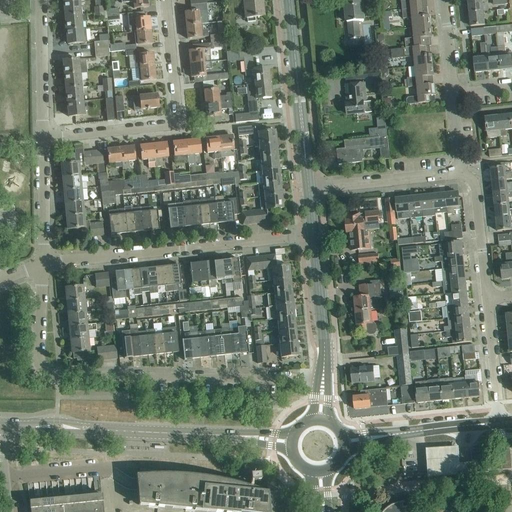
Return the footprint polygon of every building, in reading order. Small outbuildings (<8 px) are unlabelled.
[(147,0),(119,0),(120,3),(134,2),(134,9),(148,7),(147,0)] [(243,0),(246,19),(256,18),(256,17),(263,16),(261,0),(243,0)] [(346,0),(347,7),(346,7),(347,23),(349,23),(350,40),(359,39),(358,22),(358,19),(364,19),(362,0),(346,0)] [(409,0),(400,1),(401,10),(418,8),(417,0),(409,0)] [(483,12),(482,0),(480,0),(468,1),(469,13),(483,12)] [(79,1),(64,3),(65,17),(82,15),(82,8),(80,8),(79,1)] [(386,2),(381,7),(386,11),(390,7),(386,2)] [(206,3),(190,5),(191,12),(185,13),(186,26),(202,24),(202,17),(200,17),(199,11),(205,11),(207,10),(206,3)] [(418,8),(401,10),(402,19),(411,18),(412,29),(431,27),(429,16),(419,17),(418,8)] [(382,31),(390,30),(389,18),(392,17),(391,11),(381,12),(382,24),(382,31)] [(483,12),(469,13),(470,27),(485,25),(483,12)] [(104,13),(95,14),(95,22),(105,21),(104,13)] [(135,32),(151,31),(149,18),(141,19),(141,13),(127,14),(129,28),(134,27),(135,32)] [(82,15),(65,17),(67,30),(82,29),(81,22),(83,21),(82,15)] [(203,31),(202,24),(186,26),(187,39),(209,37),(208,30),(203,31)] [(511,25),(496,27),(497,33),(503,33),(511,31),(511,25)] [(431,27),(412,29),(413,39),(404,40),(405,49),(420,47),(431,46),(422,47),(421,38),(432,37),(431,27)] [(83,36),(82,29),(67,30),(68,45),(85,43),(84,36),(83,36)] [(152,44),(151,31),(135,32),(135,39),(137,38),(138,45),(152,44)] [(498,48),(505,47),(503,33),(497,33),(498,48)] [(213,43),(226,42),(225,35),(210,36),(211,43),(213,43)] [(94,50),(108,49),(107,41),(93,43),(94,50)] [(125,51),(136,50),(135,45),(124,47),(124,43),(109,45),(110,52),(125,51)] [(213,43),(211,43),(195,45),(196,51),(189,52),(190,64),(208,62),(207,57),(211,56),(210,50),(214,49),(213,43)] [(405,49),(403,49),(404,58),(414,57),(415,67),(433,65),(432,55),(421,56),(420,47),(405,49)] [(505,47),(498,48),(500,71),(511,69),(511,55),(507,56),(506,47),(505,47)] [(493,57),(486,58),(488,72),(500,71),(498,48),(492,48),(493,57)] [(108,49),(94,50),(94,58),(109,56),(108,49)] [(255,85),(270,83),(269,69),(254,70),(252,49),(239,51),(240,58),(244,58),(246,76),(254,75),(255,85)] [(138,69),(154,67),(153,54),(139,55),(140,62),(138,62),(138,69)] [(488,72),(486,58),(474,59),(475,73),(488,72)] [(65,76),(80,74),(79,67),(81,67),(80,59),(63,61),(65,76)] [(211,62),(208,62),(190,64),(191,78),(202,77),(203,82),(213,81),(229,80),(228,73),(212,75),(211,62)] [(433,65),(415,67),(416,78),(406,79),(407,88),(417,87),(416,87),(424,86),(423,77),(434,76),(433,65)] [(156,80),(154,67),(138,69),(139,75),(141,75),(141,81),(156,80)] [(380,78),(380,71),(366,72),(367,79),(380,78)] [(80,81),(80,74),(65,76),(66,90),(83,88),(82,81),(80,81)] [(270,83),(255,85),(256,94),(247,95),(249,114),(235,115),(236,123),(259,121),(256,100),(271,98),(270,83)] [(347,115),(357,114),(371,113),(370,102),(365,102),(364,84),(347,86),(348,94),(351,94),(352,104),(346,104),(347,115)] [(416,87),(417,87),(418,97),(408,98),(406,100),(407,105),(435,102),(426,103),(426,97),(436,95),(435,84),(424,86),(416,87)] [(84,94),(83,88),(66,90),(67,103),(82,102),(82,94),(84,94)] [(205,104),(231,101),(230,93),(226,94),(226,96),(219,97),(218,90),(204,91),(205,104)] [(116,111),(123,110),(121,95),(115,96),(116,111)] [(135,110),(141,109),(141,110),(147,109),(147,110),(149,110),(149,109),(158,108),(157,95),(140,96),(140,97),(134,98),(135,110)] [(105,99),(107,122),(114,121),(112,99),(105,99)] [(232,108),(231,101),(205,104),(206,117),(221,116),(220,110),(232,108)] [(82,102),(67,103),(69,117),(86,115),(85,109),(83,109),(82,102)] [(511,130),(510,115),(498,117),(500,131),(511,130)] [(500,131),(498,117),(485,118),(487,139),(500,137),(500,131)] [(386,118),(377,119),(378,129),(379,138),(388,137),(386,118)] [(273,143),(276,143),(275,131),(260,133),(259,126),(237,128),(238,136),(258,134),(259,146),(271,145),(271,146),(274,146),(273,143)] [(234,155),(233,150),(232,136),(219,137),(221,157),(234,155)] [(221,157),(219,137),(206,139),(207,153),(214,153),(214,158),(221,157)] [(390,160),(389,150),(388,137),(379,138),(354,140),(344,141),(345,149),(337,150),(338,165),(363,162),(361,148),(380,146),(382,160),(390,160)] [(199,140),(186,141),(188,155),(201,154),(199,140)] [(188,155),(186,141),(173,142),(174,157),(188,155)] [(166,143),(154,144),(155,159),(156,166),(162,165),(161,158),(168,157),(166,143)] [(271,145),(259,146),(261,159),(278,157),(276,143),(273,143),(274,146),(271,146),(271,145)] [(155,159),(154,144),(140,146),(141,160),(148,159),(155,159)] [(133,147),(121,148),(123,166),(123,172),(130,171),(129,162),(135,161),(133,147)] [(123,166),(121,148),(107,149),(109,163),(115,163),(116,166),(123,166)] [(91,165),(90,152),(83,152),(83,149),(75,150),(76,163),(61,165),(62,173),(60,173),(61,178),(63,178),(81,176),(80,167),(84,166),(91,165)] [(278,157),(261,159),(262,172),(274,170),(274,172),(276,171),(276,169),(279,169),(278,157)] [(148,159),(148,167),(156,166),(155,159),(148,159)] [(511,172),(505,173),(505,167),(491,169),(492,181),(506,180),(511,179),(511,172)] [(280,183),(279,169),(276,169),(276,171),(274,172),(274,170),(262,172),(263,184),(280,183)] [(239,174),(239,171),(223,173),(223,179),(230,179),(240,178),(239,174)] [(174,185),(174,176),(173,173),(165,174),(166,186),(174,185)] [(147,188),(158,186),(158,182),(146,183),(145,175),(141,176),(142,188),(147,188)] [(81,176),(63,178),(63,186),(61,186),(62,191),(64,191),(82,189),(81,176)] [(131,181),(125,181),(126,190),(131,189),(138,189),(142,188),(141,176),(131,177),(131,181)] [(181,176),(174,176),(174,185),(182,184),(181,176)] [(511,182),(506,183),(506,180),(492,181),(493,194),(507,192),(511,191),(511,182)] [(126,190),(125,181),(108,183),(109,192),(115,191),(123,190),(126,190)] [(281,194),(280,183),(263,184),(264,197),(277,196),(277,197),(279,197),(279,194),(281,194)] [(82,189),(64,191),(65,198),(63,199),(63,204),(65,204),(65,203),(83,201),(82,189)] [(115,191),(109,192),(106,192),(108,207),(116,206),(115,196),(115,191)] [(507,192),(493,194),(495,206),(509,204),(507,192)] [(458,193),(445,194),(447,208),(448,215),(454,214),(454,211),(460,210),(458,193)] [(264,197),(266,210),(270,210),(283,208),(281,194),(279,194),(279,197),(277,197),(277,196),(264,197)] [(445,194),(433,195),(435,210),(447,208),(445,194)] [(435,210),(433,195),(421,196),(422,211),(435,210)] [(421,196),(408,198),(411,222),(423,220),(422,211),(421,196)] [(223,197),(216,198),(216,200),(218,223),(226,222),(224,200),(223,197)] [(216,198),(207,198),(208,200),(208,201),(210,224),(218,223),(216,200),(216,198)] [(411,222),(408,198),(396,199),(398,223),(411,222)] [(237,199),(224,200),(226,222),(234,222),(235,222),(234,222),(234,215),(239,215),(238,211),(237,199)] [(386,200),(387,210),(388,214),(395,213),(393,199),(386,200)] [(199,200),(192,201),(194,226),(202,225),(200,202),(199,200)] [(208,200),(199,200),(200,202),(202,225),(210,224),(208,201),(208,200)] [(65,203),(65,204),(66,211),(64,211),(64,217),(66,217),(85,215),(83,201),(65,203)] [(192,201),(184,202),(184,203),(186,227),(194,226),(192,201)] [(184,203),(176,204),(178,223),(178,228),(186,227),(184,203)] [(176,204),(167,205),(168,209),(170,229),(178,228),(178,223),(176,204)] [(511,209),(509,210),(509,204),(495,206),(496,218),(511,216),(511,209)] [(149,207),(141,208),(141,213),(143,231),(151,231),(149,212),(149,209),(149,207)] [(153,207),(149,207),(149,209),(149,212),(151,231),(159,230),(157,211),(154,212),(153,208),(153,207)] [(124,208),(117,209),(117,211),(117,216),(119,234),(127,233),(125,215),(125,210),(124,208)] [(141,208),(133,209),(133,214),(135,232),(143,231),(141,213),(141,208)] [(133,209),(125,210),(125,215),(127,233),(135,232),(133,214),(133,209)] [(255,211),(257,224),(264,223),(262,210),(255,211)] [(262,210),(264,223),(271,222),(270,210),(266,210),(262,210)] [(117,211),(108,212),(109,216),(111,236),(111,235),(119,234),(117,216),(117,211)] [(250,224),(249,211),(241,212),(242,225),(250,224)] [(257,224),(255,211),(249,211),(250,224),(257,224)] [(350,233),(363,231),(362,221),(366,221),(367,224),(379,223),(378,212),(366,213),(366,214),(360,215),(360,214),(346,215),(348,233),(350,233)] [(91,235),(91,237),(90,224),(90,221),(85,222),(85,215),(66,217),(67,224),(65,224),(66,230),(82,228),(82,236),(91,235)] [(511,223),(511,216),(496,218),(497,231),(511,230),(511,224),(511,223)] [(462,225),(452,226),(449,226),(450,234),(451,240),(463,239),(462,225)] [(365,250),(363,231),(350,233),(352,251),(365,250)] [(511,241),(510,233),(498,234),(499,242),(511,241)] [(462,242),(447,244),(439,245),(440,257),(463,255),(462,242)] [(410,260),(409,249),(402,249),(403,261),(410,260)] [(378,254),(358,257),(359,264),(379,262),(378,254)] [(275,255),(268,256),(269,269),(271,269),(273,281),(286,280),(286,281),(288,280),(288,278),(290,278),(289,266),(276,268),(275,255)] [(463,255),(440,257),(434,258),(435,264),(441,263),(441,270),(450,269),(464,268),(463,255)] [(269,269),(268,256),(261,257),(262,270),(269,269)] [(511,256),(506,257),(507,264),(501,265),(502,279),(511,278),(511,256)] [(262,270),(261,257),(254,258),(255,270),(262,270)] [(255,270),(254,258),(246,258),(248,271),(255,270)] [(238,259),(230,260),(233,282),(240,282),(240,279),(240,278),(238,259)] [(230,260),(222,261),(224,280),(224,283),(233,282),(230,260)] [(411,272),(410,260),(403,261),(404,272),(411,272)] [(222,261),(214,262),(216,280),(222,280),(222,284),(224,283),(224,280),(222,261)] [(214,262),(206,263),(209,287),(209,288),(217,287),(216,280),(214,262)] [(206,263),(198,264),(201,288),(209,287),(206,263)] [(190,264),(192,288),(201,288),(198,264),(190,265),(190,264)] [(179,266),(171,267),(174,292),(178,291),(179,302),(187,301),(186,290),(182,291),(179,265),(179,266)] [(164,267),(156,268),(158,287),(158,293),(166,292),(164,267)] [(171,267),(164,267),(166,292),(174,292),(171,267)] [(156,268),(148,269),(150,288),(150,291),(150,294),(158,293),(158,287),(156,268)] [(464,268),(450,269),(451,281),(465,280),(464,268)] [(148,269),(140,270),(142,288),(142,292),(150,291),(150,288),(148,269)] [(140,270),(132,271),(134,289),(134,295),(142,294),(142,292),(142,288),(140,270)] [(132,271),(124,272),(126,290),(129,290),(129,297),(134,297),(134,295),(134,289),(132,271)] [(116,279),(111,280),(113,299),(126,298),(126,290),(124,272),(115,273),(115,272),(116,279)] [(103,287),(102,274),(95,275),(96,288),(103,287)] [(412,274),(404,274),(405,286),(413,285),(412,274)] [(286,280),(273,281),(274,294),(292,292),(290,278),(288,278),(288,280),(286,281),(286,280)] [(465,280),(451,281),(433,283),(433,288),(443,287),(444,295),(452,294),(467,292),(465,280)] [(354,299),(356,312),(371,311),(383,309),(380,281),(370,282),(371,285),(369,286),(359,287),(361,298),(354,299)] [(226,291),(235,290),(235,283),(226,283),(226,291)] [(67,302),(85,300),(83,286),(65,289),(66,297),(64,297),(65,302),(67,302)] [(400,286),(390,287),(391,299),(402,298),(400,286)] [(293,303),(292,292),(274,294),(276,306),(288,305),(288,306),(291,306),(290,304),(293,303)] [(468,305),(467,292),(452,294),(454,306),(468,305)] [(416,298),(406,299),(408,311),(417,310),(416,298)] [(67,302),(67,309),(66,310),(66,315),(68,315),(86,313),(85,300),(67,302)] [(247,302),(243,302),(235,303),(235,307),(240,306),(241,317),(248,316),(247,302)] [(288,305),(276,306),(277,319),(294,317),(293,303),(290,304),(291,306),(288,306),(288,305)] [(468,305),(454,306),(446,307),(448,319),(455,319),(469,317),(468,305)] [(136,313),(136,309),(135,306),(127,307),(128,310),(128,314),(136,313)] [(371,311),(356,312),(358,332),(367,331),(367,332),(370,335),(374,334),(376,332),(375,326),(373,324),(372,324),(371,311)] [(410,323),(422,322),(421,312),(409,313),(410,323)] [(86,313),(68,315),(69,322),(67,322),(67,328),(69,328),(69,327),(87,325),(86,313)] [(294,317),(277,319),(278,332),(291,331),(291,332),(293,331),(293,329),(295,329),(294,317)] [(469,317),(455,319),(456,331),(471,329),(469,317)] [(444,332),(446,332),(456,331),(455,319),(450,321),(448,319),(448,327),(446,327),(444,328),(444,332)] [(69,327),(69,328),(70,335),(68,335),(69,341),(71,341),(89,338),(87,325),(69,327)] [(248,354),(246,334),(245,326),(238,327),(240,354),(248,353),(248,354)] [(238,327),(229,328),(233,355),(240,354),(238,327)] [(176,328),(162,329),(163,335),(165,354),(172,353),(172,354),(173,354),(173,353),(178,352),(176,328)] [(222,328),(214,329),(216,356),(225,355),(222,328)] [(229,328),(222,328),(225,355),(233,355),(229,328)] [(137,329),(130,330),(131,339),(133,357),(141,356),(139,338),(138,332),(137,329)] [(156,330),(154,330),(155,336),(157,355),(165,354),(163,335),(162,329),(162,331),(157,331),(156,330)] [(214,329),(206,330),(209,357),(216,356),(214,329)] [(291,331),(278,332),(280,345),(297,343),(295,329),(293,329),(293,331),(291,332),(291,331)] [(471,329),(456,331),(446,332),(447,339),(452,338),(453,344),(472,342),(471,329)] [(117,340),(119,359),(124,358),(124,359),(125,359),(125,358),(133,357),(131,339),(130,330),(130,331),(128,331),(121,332),(122,340),(118,340),(117,340)] [(154,330),(146,331),(147,337),(149,356),(157,355),(155,336),(154,330)] [(209,357),(206,330),(198,331),(201,358),(209,357)] [(398,356),(410,355),(407,330),(396,331),(398,356)] [(146,331),(138,332),(139,338),(141,356),(149,356),(147,337),(146,331)] [(198,331),(190,332),(193,359),(201,358),(198,331)] [(184,333),(184,341),(182,341),(184,361),(185,360),(184,360),(193,359),(190,332),(184,333)] [(89,338),(71,341),(71,348),(69,348),(70,354),(73,353),(73,359),(77,359),(77,361),(89,360),(88,352),(90,352),(89,338)] [(298,356),(297,343),(280,345),(281,358),(298,356)] [(474,353),(475,353),(474,345),(462,346),(463,355),(468,354),(469,358),(475,357),(474,353)] [(256,347),(258,364),(267,363),(265,346),(256,347)] [(105,360),(103,347),(96,348),(98,361),(105,360)] [(460,347),(450,348),(450,355),(461,354),(460,347)] [(448,348),(438,350),(438,357),(449,356),(448,348)] [(425,351),(425,358),(426,361),(436,360),(435,350),(425,351)] [(425,358),(425,351),(411,353),(412,359),(425,358)] [(413,386),(410,355),(398,356),(402,387),(413,386)] [(372,367),(361,368),(351,369),(353,384),(374,382),(372,367)] [(465,376),(466,384),(467,398),(480,397),(478,383),(472,383),(471,376),(465,376)] [(430,402),(429,388),(428,382),(415,383),(417,404),(430,402)] [(466,384),(453,385),(455,400),(467,398),(466,384)] [(453,385),(441,387),(443,401),(455,400),(453,385)] [(413,386),(401,388),(402,405),(415,404),(413,386)] [(443,401),(441,387),(429,388),(430,402),(443,401)] [(361,397),(354,397),(355,410),(370,408),(370,404),(388,402),(387,389),(360,392),(361,397)] [(459,446),(426,449),(428,477),(473,473),(472,462),(460,463),(459,446)] [(502,470),(511,469),(510,451),(501,452),(501,455),(502,470)] [(473,466),(473,473),(476,473),(488,472),(487,459),(487,453),(472,454),(472,462),(473,466)] [(194,511),(269,511),(268,493),(253,488),(254,482),(260,481),(260,475),(238,477),(138,467),(139,476),(136,476),(136,478),(137,490),(139,505),(149,506),(149,507),(157,508),(156,511),(185,511),(185,510),(194,511)] [(89,493),(89,496),(90,511),(103,511),(102,495),(95,495),(95,492),(89,493)] [(90,511),(89,496),(84,497),(83,494),(77,494),(77,497),(78,511),(90,511)] [(78,511),(77,497),(72,498),(71,495),(65,495),(65,498),(66,511),(78,511)] [(66,511),(65,498),(60,499),(59,496),(53,497),(53,500),(54,511),(66,511)] [(54,511),(53,500),(48,500),(47,497),(41,498),(41,501),(42,511),(54,511)] [(42,511),(41,501),(36,501),(35,498),(29,499),(30,511),(42,511)] [(385,510),(383,511),(420,511),(419,506),(403,507),(403,503),(405,502),(398,503),(392,505),(385,510)]
